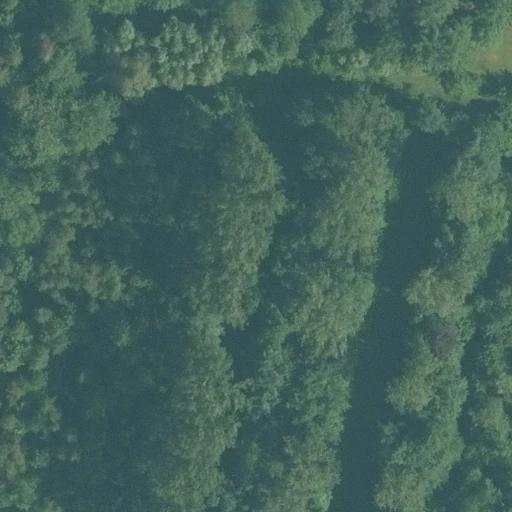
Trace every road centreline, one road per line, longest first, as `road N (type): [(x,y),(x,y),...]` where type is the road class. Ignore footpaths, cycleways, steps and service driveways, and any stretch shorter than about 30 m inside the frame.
road 1 (track): [(511,107),(435,86),(319,70),(0,95)]
road 2 (track): [(70,90),(81,5),(217,0)]
